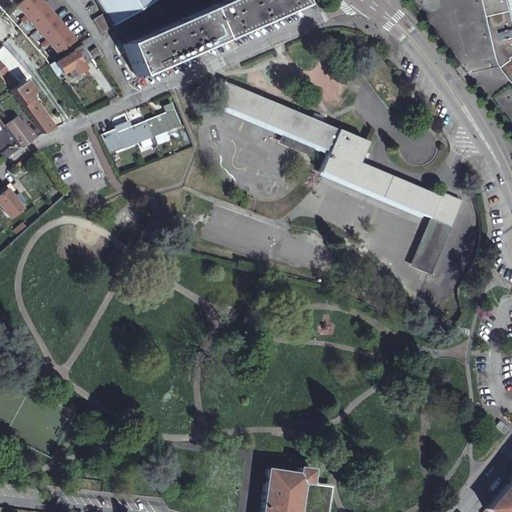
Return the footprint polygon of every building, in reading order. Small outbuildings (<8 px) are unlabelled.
[(69,7),(62,0),(44,0),(59,16),(69,7)] [(135,10),(150,0),(95,0),(103,12),(92,19),(100,32),(135,10)] [(281,0),(226,0),(178,21),(192,43),(197,50),(286,11),(281,0)] [(511,0),(452,0),(468,68),(511,57),(511,0)] [(21,29),(31,40),(42,30),(24,10),(13,20),(21,29)] [(192,43),(178,21),(111,51),(125,82),(176,60),(173,52),(192,43)] [(92,34),(82,23),(51,49),(58,58),(78,46),(92,34)] [(11,37),(33,62),(40,64),(40,50),(31,40),(21,29),(11,37)] [(173,52),(176,60),(197,50),(192,43),(173,52)] [(81,64),(92,57),(83,44),(55,62),(61,72),(68,68),(72,75),(84,67),(81,64)] [(0,48),(0,63),(6,70),(19,83),(24,80),(29,77),(20,66),(20,65),(2,46),(0,48)] [(96,46),(89,50),(95,59),(102,55),(96,46)] [(41,133),(52,128),(28,94),(32,91),(24,80),(19,83),(9,90),(10,90),(41,133)] [(212,102),(282,132),(315,146),(327,151),(318,170),(429,217),(450,226),(461,200),(439,191),(437,196),(357,162),(365,142),(336,129),(335,130),(319,123),(310,119),(221,81),(212,102)] [(114,128),(99,135),(101,138),(109,153),(178,123),(169,102),(162,106),(165,112),(123,129),(121,123),(113,126),(114,128)] [(312,113),(310,119),(319,123),(322,116),(312,113)] [(4,125),(20,147),(30,140),(34,137),(29,130),(26,132),(16,117),(4,125)] [(315,146),(282,132),(277,142),(310,157),(315,146)] [(2,153),(5,158),(15,152),(11,146),(2,153)] [(3,187),(0,190),(0,206),(8,217),(26,203),(11,185),(5,190),(3,187)] [(255,199),(248,196),(244,207),(251,210),(255,199)] [(450,226),(429,217),(408,266),(429,275),(450,226)] [(16,236),(25,228),(21,223),(12,231),(16,236)] [(326,511),(330,486),(324,485),(309,483),(311,469),(297,467),(296,473),(266,469),(259,511),(326,511)] [(511,511),(511,473),(484,508),(488,511),(511,511)]
